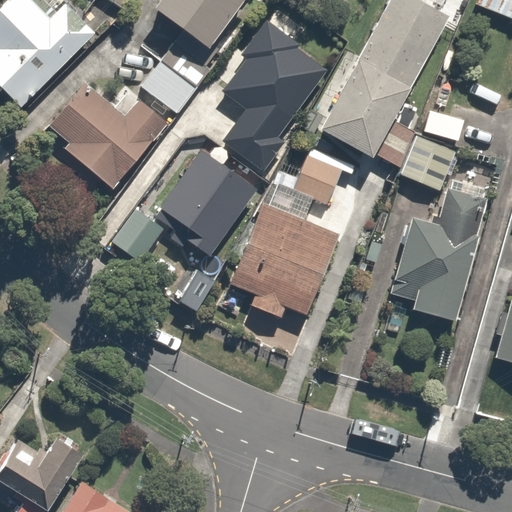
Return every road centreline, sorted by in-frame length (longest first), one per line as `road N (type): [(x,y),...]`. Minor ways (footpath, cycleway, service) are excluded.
road 1 (residential): [(0,248),(72,315),(142,361),(267,423)]
road 2 (residential): [(267,423),(511,497)]
